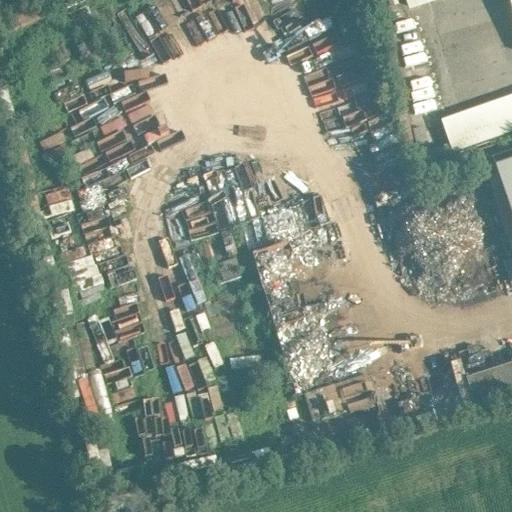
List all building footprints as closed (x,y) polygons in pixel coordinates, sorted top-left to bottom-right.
[(307,0),(312,18),(324,15),(320,0),(307,0)] [(266,6),(270,23),(280,21),(275,3),(266,6)] [(266,21),(261,5),(241,11),(247,27),(266,21)] [(201,35),(210,31),(202,9),(192,12),(201,35)] [(414,29),(424,61),(442,56),(432,24),(414,29)] [(144,35),(155,57),(163,53),(153,31),(144,35)] [(244,39),(219,50),(227,68),(252,57),(244,39)] [(132,56),(124,62),(135,78),(144,73),(132,56)] [(183,91),(216,81),(209,58),(176,69),(183,91)] [(445,70),(425,75),(427,85),(448,80),(445,70)] [(181,98),(157,105),(161,115),(184,108),(181,98)] [(144,134),(156,130),(149,109),(137,112),(144,134)] [(485,120),(475,123),(479,140),(489,137),(485,120)] [(137,148),(160,142),(157,132),(134,138),(137,148)] [(511,164),(494,170),(511,222),(511,164)] [(166,189),(154,195),(164,217),(176,211),(166,189)] [(326,195),(308,207),(321,226),(339,214),(326,195)] [(215,204),(224,227),(242,219),(233,197),(215,204)] [(261,222),(276,218),(273,206),(258,210),(261,222)] [(197,257),(201,277),(211,275),(206,255),(197,257)] [(210,284),(200,287),(207,313),(217,310),(210,284)] [(138,293),(125,295),(124,288),(108,290),(112,320),(141,316),(138,293)] [(191,318),(191,294),(182,294),(181,317),(191,318)] [(148,314),(167,310),(165,301),(146,305),(148,314)] [(198,356),(197,331),(187,331),(187,357),(198,356)] [(246,377),(245,364),(255,362),(252,337),(240,339),(242,350),(231,351),(235,378),(246,377)] [(115,373),(96,377),(104,411),(122,407),(115,373)] [(181,398),(190,399),(191,375),(182,374),(181,398)] [(211,382),(219,399),(233,393),(226,376),(211,382)] [(270,393),(273,404),(293,398),(287,376),(264,382),(268,394),(270,393)] [(167,402),(170,426),(179,425),(177,401),(167,402)] [(253,409),(235,413),(238,426),(256,421),(253,409)] [(183,430),(171,433),(177,457),(188,455),(183,430)] [(187,431),(187,453),(195,452),(195,431),(187,431)] [(165,454),(173,453),(171,433),(163,434),(165,454)] [(132,447),(135,459),(150,455),(148,443),(132,447)]
